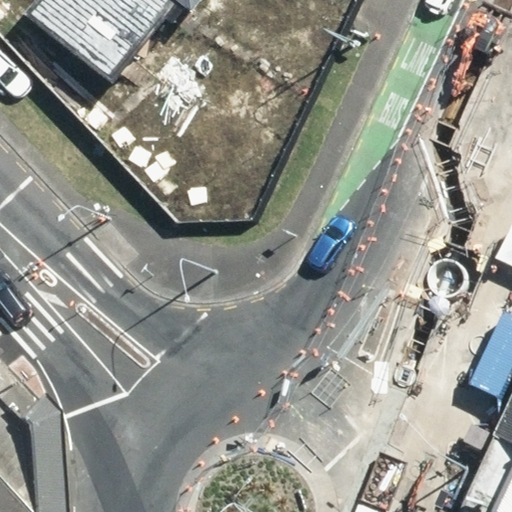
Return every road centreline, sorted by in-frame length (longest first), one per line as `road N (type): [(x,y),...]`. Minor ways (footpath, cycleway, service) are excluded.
road 1 (secondary): [(0,237),(223,361)]
road 2 (secondary): [(511,12),(416,231)]
road 3 (secondary): [(112,440),(0,240)]
road 4 (secondary): [(416,231),(382,451)]
road 5 (secondary): [(275,363),(416,231)]
road 6 (secondary): [(275,363),(320,380),(357,410),(382,451)]
road 7 (secondary): [(112,440),(140,402),(178,375),(223,361)]
